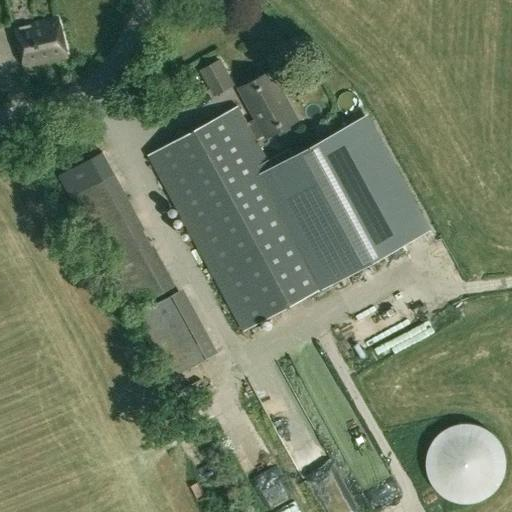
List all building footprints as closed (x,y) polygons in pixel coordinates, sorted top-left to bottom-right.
[(16,27),(25,62),(26,66),(67,57),(58,17),(16,27)] [(215,55),(204,61),(214,78),(225,73),(215,55)] [(150,155),(246,330),(426,231),(364,117),(293,156),(289,149),(267,160),(256,141),(262,137),(265,139),(300,119),(288,97),(273,69),(239,88),(244,97),(256,119),(249,123),(240,106),(150,155)] [(176,285),(115,173),(70,198),(78,212),(131,310),(176,285)] [(383,261),(392,276),(435,251),(426,236),(383,261)] [(213,353),(179,291),(134,315),(168,377),(213,353)] [(332,405),(333,424),(361,422),(359,404),(332,405)] [(346,432),(382,507),(406,496),(371,421),(346,432)] [(470,503),(471,503),(472,503),(473,503),(474,503),(475,502),(476,502),(477,502),(479,502),(480,501),(481,501),(482,500),(483,500),(484,500),(485,499),(486,498),(487,498),(488,497),(489,497),(490,496),(491,495),(492,494),(493,493),(494,493),(495,492),(496,491),(496,490),(497,489),(498,488),(499,488),(499,487),(500,486),(501,485),(501,484),(502,483),(502,482),(503,481),(503,480),(504,479),(504,478),(504,477),(505,476),(505,474),(505,473),(506,472),(506,471),(506,470),(506,469),(506,468),(507,467),(507,465),(507,464),(507,463),(507,462),(507,461),(507,460),(506,459),(506,458),(506,457),(506,455),(506,454),(505,453),(505,452),(505,451),(504,450),(504,449),(504,448),(503,447),(503,446),(502,445),(502,444),(501,443),(501,442),(500,441),(499,440),(499,439),(498,438),(497,437),(496,436),(495,435),(494,434),(493,433),(492,432),(491,432),(491,431),(490,430),(489,430),(488,429),(487,429),(486,428),(485,427),(484,427),(483,427),(482,426),(481,426),(480,425),(478,425),(477,425),(476,424),(475,424),(474,424),(473,424),(472,424),(471,423),(470,423),(468,423),(467,423),(466,423),(465,423),(464,423),(463,423),(462,423),(461,424),(459,424),(458,424),(457,424),(456,425),(455,425),(454,425),(453,426),(452,426),(451,426),(450,427),(449,427),(448,428),(447,428),(446,429),(445,430),(444,430),(443,431),(442,432),(441,432),(440,433),(439,434),(439,435),(438,435),(437,436),(436,437),(436,438),(435,439),(434,440),(434,441),(433,442),(432,442),(432,443),(431,445),(430,447),(430,448),(429,449),(429,450),(429,451),(428,452),(428,453),(428,454),(427,455),(427,456),(427,457),(427,458),(427,460),(427,461),(427,462),(427,463),(427,464),(427,465),(427,466),(427,467),(427,468),(427,469),(427,470),(427,471),(428,473),(428,474),(428,475),(429,476),(429,477),(429,478),(430,479),(430,480),(431,481),(431,482),(432,483),(432,484),(433,485),(434,486),(434,487),(435,488),(436,489),(436,490),(437,490),(438,491),(439,492),(439,493),(440,494),(441,494),(442,495),(443,496),(444,496),(445,497),(446,498),(447,498),(448,499),(449,499),(450,500),(451,500),(452,501),(453,501),(454,501),(455,502),(456,502),(457,502),(458,503),(459,503),(461,503),(462,503),(463,503),(464,503),(465,503),(466,503),(467,503),(468,503),(470,503)]
